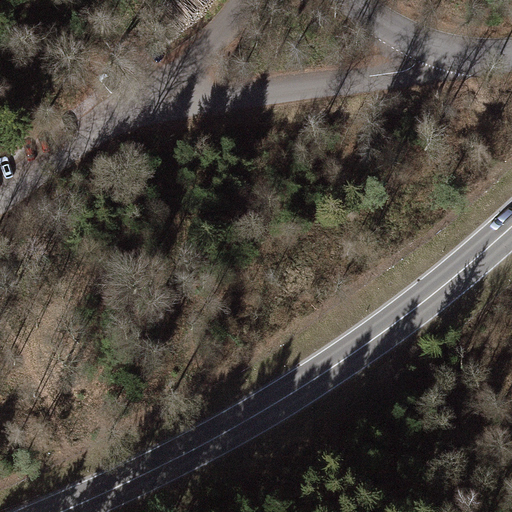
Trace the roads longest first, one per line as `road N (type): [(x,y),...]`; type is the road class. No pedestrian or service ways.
road 1 (trunk): [(511,226),(310,382),(61,511)]
road 2 (unclassified): [(142,98),(366,78),(449,54)]
road 3 (unclassified): [(142,98),(0,206)]
road 4 (unclassified): [(244,0),(211,41),(142,98)]
